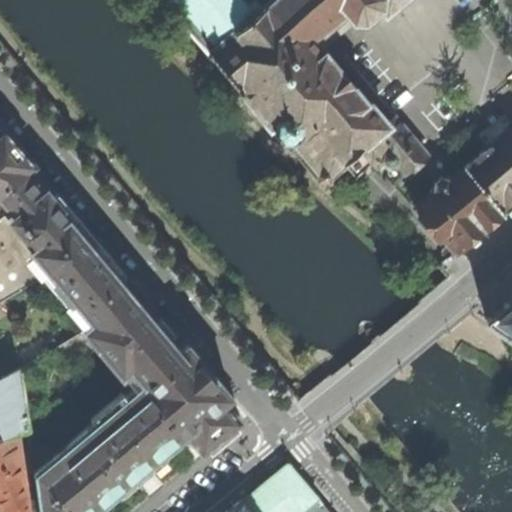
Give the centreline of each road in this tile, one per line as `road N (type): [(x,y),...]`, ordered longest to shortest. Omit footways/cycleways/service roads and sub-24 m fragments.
road 1 (residential): [(292,435),(0,83)]
road 2 (unclassified): [(463,290),(292,435)]
